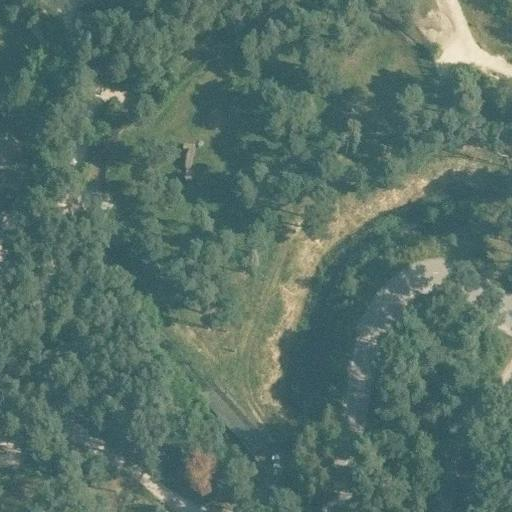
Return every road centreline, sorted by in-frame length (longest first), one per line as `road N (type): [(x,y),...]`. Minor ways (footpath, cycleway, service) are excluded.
road 1 (track): [(188,511),(0,387)]
road 2 (track): [(447,511),(451,456),(474,414),(511,372)]
